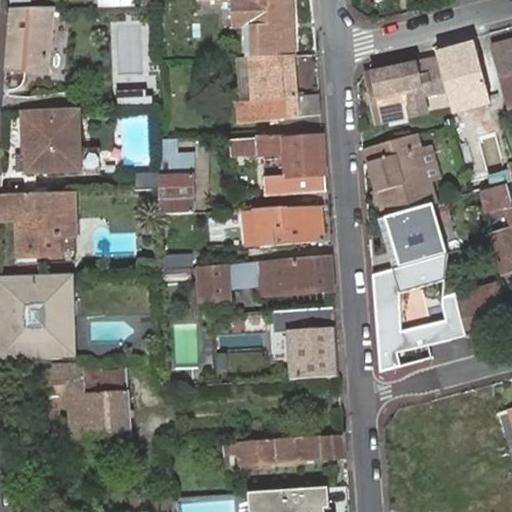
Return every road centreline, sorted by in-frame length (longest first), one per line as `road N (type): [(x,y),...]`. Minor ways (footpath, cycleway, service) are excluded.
road 1 (residential): [(339,50),(363,400)]
road 2 (residential): [(511,4),(339,50)]
road 3 (residential): [(363,400),(511,359)]
